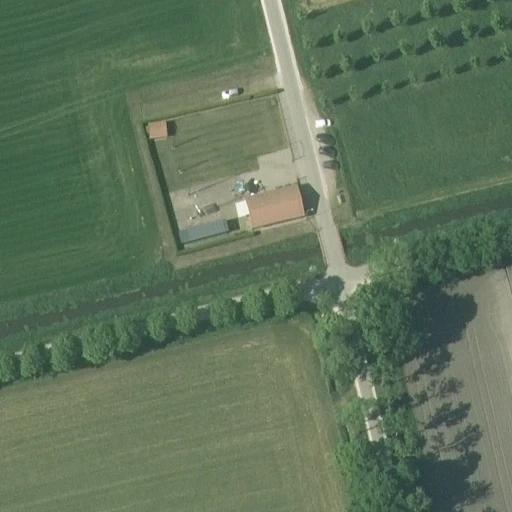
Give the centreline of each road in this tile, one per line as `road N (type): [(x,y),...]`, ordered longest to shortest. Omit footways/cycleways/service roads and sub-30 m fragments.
road 1 (track): [(0,364),(345,277)]
road 2 (unclassified): [(345,277),(274,0)]
road 3 (unclassified): [(404,511),(345,277)]
road 4 (unclassified): [(345,277),(511,235)]
